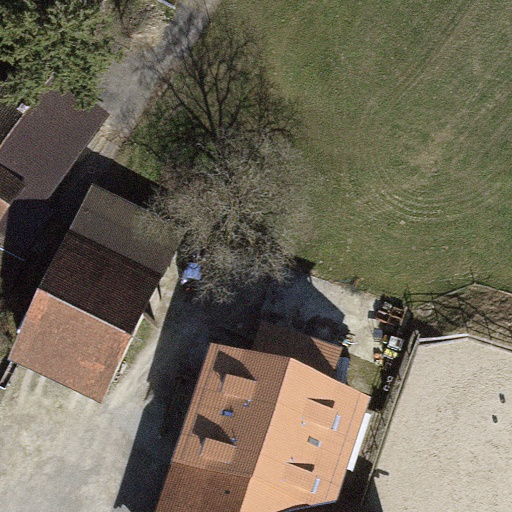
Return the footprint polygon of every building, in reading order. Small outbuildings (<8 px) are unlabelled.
[(23,67),(0,99),(0,153),(22,169),(71,102),(23,67)] [(0,242),(39,187),(0,160),(0,242)] [(98,194),(21,371),(110,410),(187,233),(98,194)] [(231,366),(197,468),(333,511),(346,511),(379,415),(231,366)] [(331,511),(197,468),(182,511),(331,511)]
